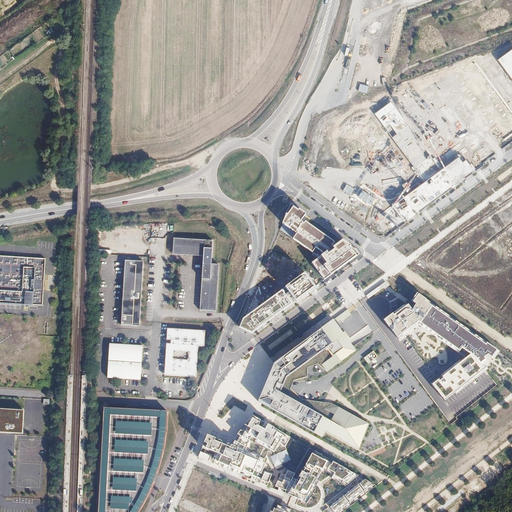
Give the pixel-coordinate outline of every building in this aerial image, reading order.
[(511,49),(498,60),(511,79),(511,49)] [(368,93),(369,86),(360,84),(359,91),(368,93)] [(459,157),(440,169),(391,102),(374,114),(424,182),(394,205),(408,221),(475,171),(466,160),(463,162),(459,157)] [(369,224),(374,217),(357,206),(359,204),(352,200),(350,204),(354,207),(351,212),(369,224)] [(286,214),(282,224),(296,234),(293,239),(312,252),(315,248),(323,254),(312,263),(318,271),(324,280),(359,254),(355,248),(343,241),(333,247),(332,246),(334,242),(305,222),(304,224),(301,222),(305,215),(299,210),(298,211),(293,208),(288,215),(286,214)] [(448,235),(454,244),(475,231),(471,224),(455,234),(454,232),(448,235)] [(201,309),(217,310),(220,263),(212,263),(214,239),(175,237),(174,253),(204,255),(201,309)] [(47,260),(0,256),(0,304),(44,307),(47,260)] [(123,324),(139,325),(141,323),(145,260),(127,259),(123,324)] [(304,273),(285,287),(295,300),(314,288),(304,273)] [(292,304),(282,290),(244,319),(240,327),(252,333),(292,304)] [(392,314),(384,320),(396,337),(417,321),(460,351),(462,347),(470,354),(432,384),(445,400),(487,370),(494,359),(499,351),(418,294),(413,302),(416,304),(411,309),(408,305),(393,315),(392,314)] [(356,349),(333,320),(321,330),(325,337),(314,345),(310,339),(280,361),(284,368),(281,371),(273,366),(258,402),(322,438),(325,433),(358,452),(368,426),(339,408),(331,421),(274,390),(277,384),(283,386),(287,379),(327,349),(338,364),(356,349)] [(361,330),(364,335),(371,330),(368,325),(361,330)] [(173,369),(173,374),(198,375),(200,344),(206,344),(207,329),(169,327),(169,337),(172,337),(172,346),(168,345),(167,369),(173,369)] [(142,378),(145,345),(111,342),(109,376),(142,378)] [(364,358),(368,364),(378,357),(374,351),(364,358)] [(0,429),(25,431),(26,423),(27,408),(0,406),(0,429)] [(135,411),(103,409),(97,511),(137,511),(143,502),(151,487),(154,479),(157,471),(161,459),(164,444),(165,430),(166,413),(135,411)] [(447,417),(452,423),(458,419),(453,413),(447,417)] [(245,424),(231,444),(250,451),(266,457),(268,451),(271,452),(271,454),(270,457),(275,467),(291,460),(286,447),(291,437),(268,423),(265,428),(259,425),(261,419),(252,414),(245,424)] [(250,451),(231,444),(230,443),(215,437),(207,434),(197,458),(220,467),(267,486),(272,474),(265,471),(270,459),(266,457),(250,451)] [(277,490),(304,501),(316,482),(323,470),(348,484),(358,476),(332,462),(327,462),(311,453),(303,471),(299,481),(293,478),(295,474),(288,471),(285,475),(281,474),(275,486),(279,488),(277,490)] [(337,511),(373,484),(365,479),(330,506),(333,511),(337,511)]
